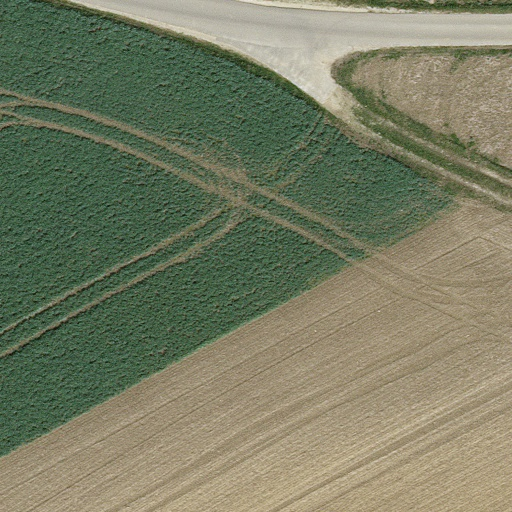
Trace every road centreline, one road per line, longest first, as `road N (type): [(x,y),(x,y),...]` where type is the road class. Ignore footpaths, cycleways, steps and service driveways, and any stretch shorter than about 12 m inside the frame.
road 1 (track): [(511,32),(361,36),(204,20),(112,0)]
road 2 (track): [(511,192),(361,116),(204,20)]
